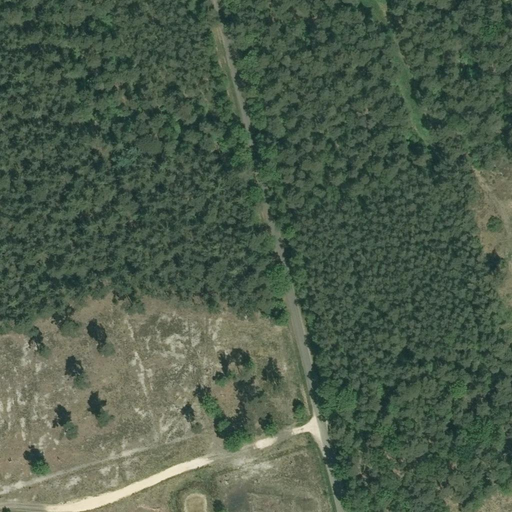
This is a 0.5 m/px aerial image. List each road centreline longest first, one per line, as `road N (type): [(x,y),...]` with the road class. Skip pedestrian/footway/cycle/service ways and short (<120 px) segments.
road 1 (unclassified): [(341,511),(216,0)]
road 2 (track): [(322,430),(85,506),(0,507)]
road 3 (track): [(511,322),(433,374),(320,420)]
